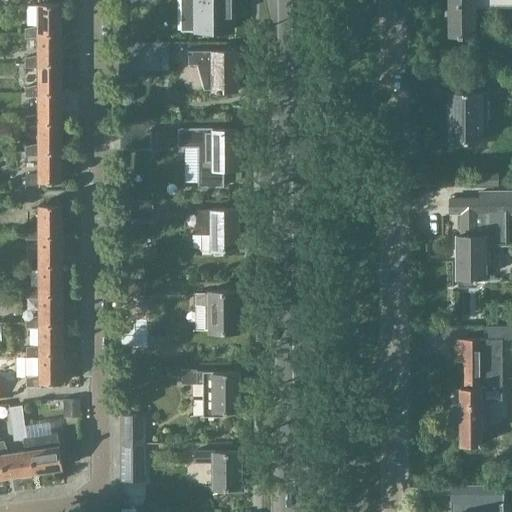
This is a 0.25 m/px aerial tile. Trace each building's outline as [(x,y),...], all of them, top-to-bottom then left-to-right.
[(187,0),(187,24),(195,24),(195,30),(231,30),(230,0),(187,0)] [(511,0),(448,0),(448,34),(458,34),(458,35),(473,35),(473,37),(474,37),(474,33),(474,6),(511,5),(511,0)] [(38,33),(60,33),(60,2),(37,2),(37,26),(24,28),(24,37),(37,37),(38,33)] [(37,62),(60,62),(60,33),(38,33),(37,37),(38,55),(24,57),(25,67),(38,67),(37,62)] [(125,43),(125,57),(166,57),(166,42),(125,43)] [(237,89),(237,50),(211,50),(189,50),(189,63),(197,63),(203,88),(202,88),(202,89),(215,89),(215,91),(220,91),(220,89),(237,89)] [(60,92),(60,62),(37,62),(38,67),(38,85),(25,87),(25,96),(38,96),(38,92),(60,92)] [(449,91),(450,122),(450,146),(467,146),(467,140),(468,140),(468,139),(481,139),(481,126),(488,126),(488,92),(481,92),(481,91),(449,91)] [(61,121),(60,92),(38,92),(38,96),(38,115),(25,116),(25,126),(38,126),(38,121),(61,121)] [(61,151),(61,121),(38,121),(38,126),(38,144),(25,146),(25,155),(38,155),(38,151),(61,151)] [(151,148),(151,121),(119,121),(119,148),(151,148)] [(237,168),(237,129),(212,129),(206,130),(206,127),(177,127),(177,147),(202,146),(202,162),(197,162),(197,186),(223,186),(223,168),(237,168)] [(38,151),(38,155),(38,173),(25,175),(25,185),(38,185),(38,186),(39,186),(39,181),(61,181),(61,151),(38,151)] [(485,278),(485,235),(488,235),(488,245),(508,245),(508,214),(511,213),(511,190),(478,190),(477,198),(449,198),(449,211),(461,211),(461,234),(456,234),(456,236),(458,236),(458,274),(456,274),(456,276),(458,276),(458,286),(476,285),(476,276),(484,276),(484,278),(485,278)] [(120,200),(120,219),(152,219),(152,200),(120,200)] [(38,235),(61,234),(61,204),(38,205),(38,227),(25,229),(25,239),(38,238),(38,235)] [(201,250),(237,249),(237,208),(210,208),(210,209),(196,209),(196,233),(201,233),(201,250)] [(38,264),(61,264),(61,234),(38,235),(38,238),(38,257),(25,259),(25,268),(38,268),(38,264)] [(39,293),(61,293),(61,264),(38,264),(38,268),(39,286),(26,288),(26,298),(39,298),(39,293)] [(143,282),(119,282),(119,294),(143,294),(143,282)] [(208,330),(238,330),(238,290),(208,290),(208,293),(194,293),(194,304),(208,304),(208,330)] [(39,323),(61,323),(61,293),(39,293),(39,298),(39,316),(26,318),(26,327),(39,327),(39,323)] [(39,353),(62,353),(61,323),(39,323),(39,327),(39,345),(26,347),(26,356),(39,356),(39,353)] [(460,415),(460,443),(481,443),(481,412),(486,412),(486,399),(502,400),(502,337),(511,337),(511,324),(484,325),(484,337),(464,337),(465,386),(460,386),(460,399),(450,401),(450,414),(460,415)] [(62,382),(62,353),(39,353),(39,356),(26,356),(26,386),(39,386),(39,387),(40,387),(40,383),(62,382)] [(239,411),(238,371),(213,371),(213,370),(196,370),(196,368),(181,368),(181,383),(202,383),(202,394),(202,400),(202,414),(200,414),(200,416),(216,416),(216,411),(239,411)] [(13,431),(26,429),(23,406),(10,408),(13,431)] [(120,443),(144,443),(144,414),(120,414),(120,443)] [(29,449),(32,472),(62,467),(57,432),(22,437),(24,450),(29,449)] [(29,449),(24,450),(7,453),(3,440),(0,440),(0,458),(3,476),(32,472),(29,449)] [(144,443),(120,443),(120,479),(143,479),(144,443)] [(238,463),(238,450),(193,450),(193,462),(213,462),(213,464),(211,464),(211,481),(213,480),(213,487),(225,487),(225,491),(242,491),(242,463),(238,463)] [(501,511),(502,485),(451,485),(450,511),(501,511)]
